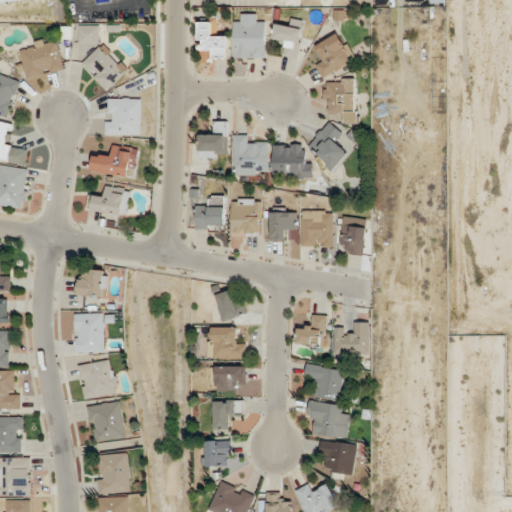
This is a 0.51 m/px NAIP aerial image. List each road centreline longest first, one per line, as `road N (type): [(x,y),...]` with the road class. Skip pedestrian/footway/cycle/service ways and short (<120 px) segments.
road 1 (residential): [(71,511),(44,326),(66,121)]
road 2 (residential): [(0,227),(374,291)]
road 3 (residential): [(165,256),(176,0)]
road 4 (residential): [(283,276),(279,446)]
